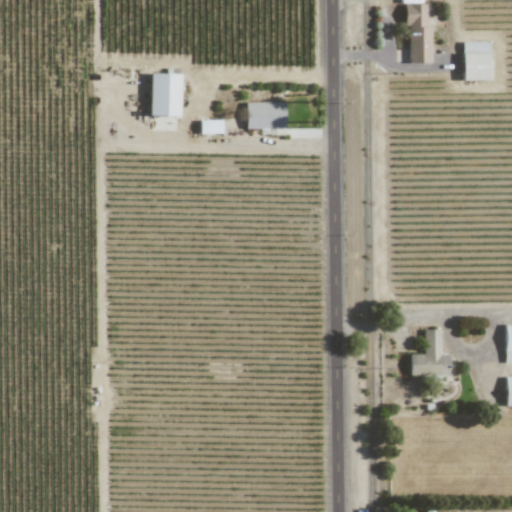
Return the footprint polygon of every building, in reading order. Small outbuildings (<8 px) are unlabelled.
[(424,3),(404,3),(405,62),(429,62),(428,26),(424,26),(424,3)] [(486,80),(486,41),(460,41),(459,79),(486,80)] [(177,73),(147,73),(146,115),(176,116),(177,73)] [(282,101),(243,102),(243,128),(282,127),(282,101)] [(219,119),(197,120),(197,133),(219,133),(219,119)] [(502,362),(511,361),(511,323),(501,324),(502,362)] [(407,375),(446,374),(446,354),(438,354),(438,329),(421,329),(421,353),(407,354),(407,375)] [(503,406),(511,405),(511,375),(502,376),(503,406)]
